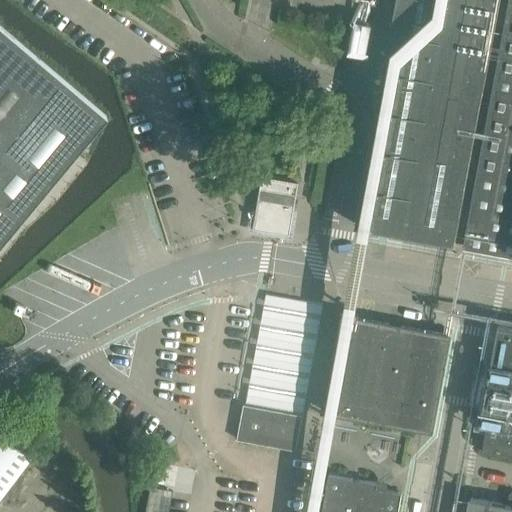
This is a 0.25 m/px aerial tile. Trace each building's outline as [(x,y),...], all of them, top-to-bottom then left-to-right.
[(511,0),(398,0),(356,225),(455,243),(456,238),(466,240),(465,245),(511,253),(511,0)] [(0,242),(106,116),(0,25),(0,242)] [(257,215),(255,228),(289,233),(293,209),(298,183),(263,177),(258,209),(257,215)] [(266,294),(246,404),(303,415),(323,304),(266,294)] [(323,411),(415,428),(432,431),(450,335),(340,314),(323,411)] [(511,325),(498,323),(480,423),(511,428),(511,325)] [(303,415),(246,404),(244,404),(237,439),(296,450),(303,415)] [(483,429),(488,430),(484,452),(510,457),(511,450),(511,449),(511,430),(489,426),(489,427),(484,426),(483,429)] [(0,496),(32,455),(0,430),(0,496)] [(329,473),(322,511),(398,511),(402,491),(377,486),(378,482),(329,473)] [(144,511),(167,511),(171,490),(149,486),(144,511)] [(468,511),(511,511),(511,493),(510,493),(508,504),(471,498),(468,511)]
